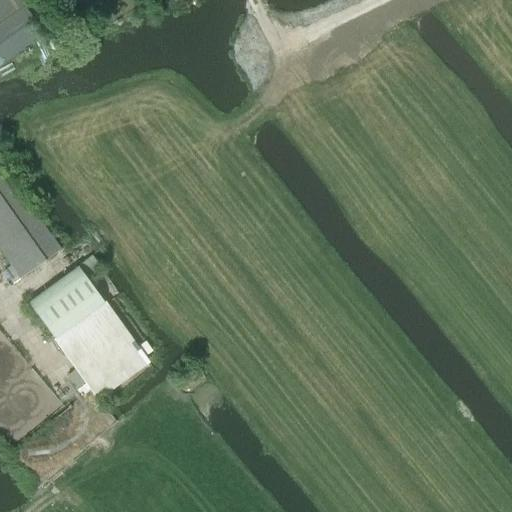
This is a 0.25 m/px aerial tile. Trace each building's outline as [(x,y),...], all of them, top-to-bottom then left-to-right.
[(25,6),(0,22),(0,61),(42,33),(25,6)] [(88,11),(76,21),(85,34),(99,24),(88,11)] [(0,253),(18,279),(58,251),(0,169),(0,253)] [(77,268),(28,304),(54,339),(103,303),(77,268)] [(84,385),(76,391),(81,397),(89,392),(84,385)]
